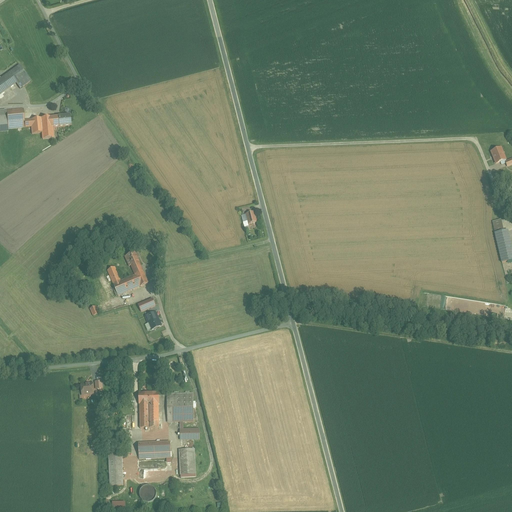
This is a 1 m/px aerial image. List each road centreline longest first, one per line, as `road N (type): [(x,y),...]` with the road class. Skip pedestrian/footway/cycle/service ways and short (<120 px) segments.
road 1 (unclassified): [(207,0),(294,326)]
road 2 (unclassified): [(0,368),(134,358),(294,326)]
road 3 (unclassified): [(294,326),(342,511)]
road 4 (unclassified): [(44,7),(76,86),(43,103),(0,108)]
